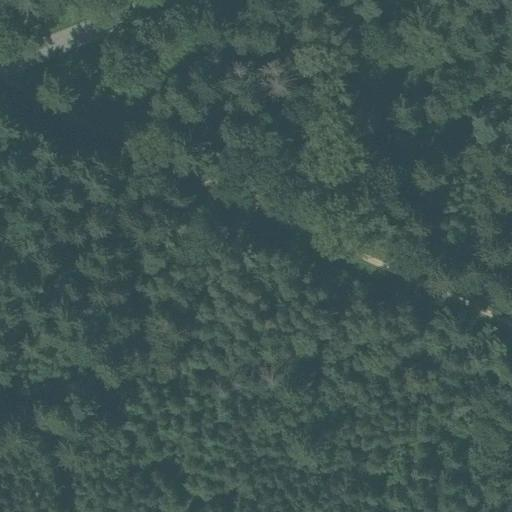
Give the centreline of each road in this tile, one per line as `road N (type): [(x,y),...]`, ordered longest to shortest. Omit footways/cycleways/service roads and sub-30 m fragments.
road 1 (track): [(0,84),(511,326)]
road 2 (tertiary): [(158,0),(0,64)]
